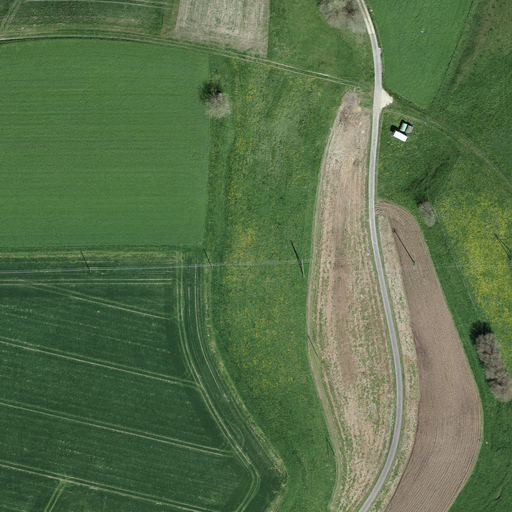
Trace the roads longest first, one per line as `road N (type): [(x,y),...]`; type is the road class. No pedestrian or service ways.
road 1 (track): [(361,0),(377,69),(373,235),(400,404),(391,454),(361,511)]
road 2 (track): [(511,189),(466,143),(377,95)]
